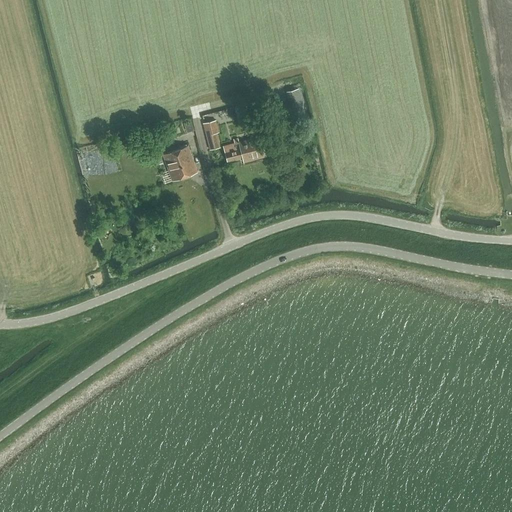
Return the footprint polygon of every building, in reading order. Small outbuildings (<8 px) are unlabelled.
[(302,102),(290,105),(293,115),(304,112),(302,102)] [(229,107),(232,118),(238,116),(235,105),(229,107)] [(209,150),(220,147),(216,133),(218,132),(216,120),(203,123),(209,150)] [(223,145),(226,161),(242,158),(243,162),(266,156),(260,136),(238,141),(237,138),(233,139),(234,142),(223,145)] [(179,148),(162,154),(172,180),(196,172),(187,145),(186,146),(185,145),(179,147),(179,148)] [(405,220),(417,223),(419,217),(407,214),(405,220)]
